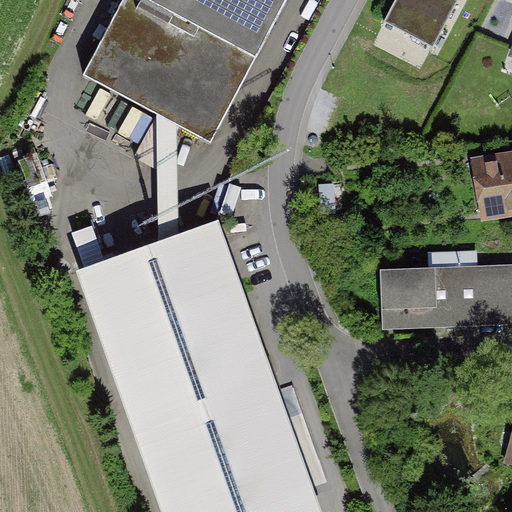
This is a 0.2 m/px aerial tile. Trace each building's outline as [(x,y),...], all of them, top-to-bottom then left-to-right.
[(129,0),(87,80),(212,147),(290,0),(129,0)] [(462,0),(393,0),(380,26),(437,53),(462,0)] [(511,157),(470,164),(479,225),(511,219),(511,157)] [(220,223),(75,275),(160,511),(319,511),(302,464),(318,458),(300,410),(288,414),(220,223)] [(511,266),(380,272),(383,333),(511,326),(511,266)]
